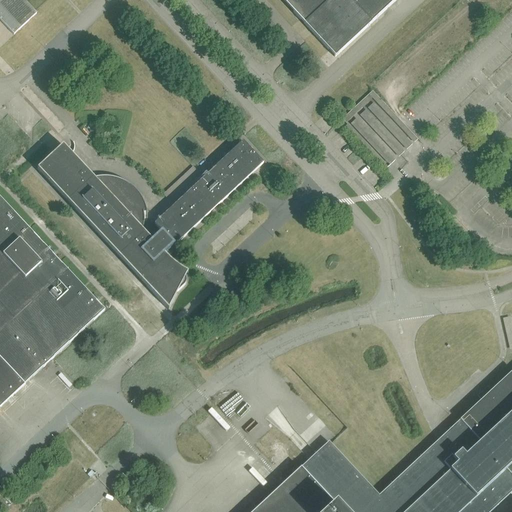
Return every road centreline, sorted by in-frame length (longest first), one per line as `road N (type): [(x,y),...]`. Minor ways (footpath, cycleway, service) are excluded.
road 1 (unknown): [(31,72),(89,149),(150,206),(174,203),(259,113)]
road 2 (unknown): [(432,150),(411,160),(436,176),(455,175),(511,121)]
